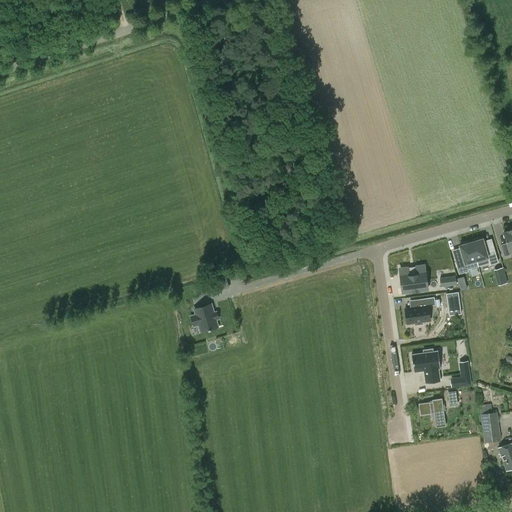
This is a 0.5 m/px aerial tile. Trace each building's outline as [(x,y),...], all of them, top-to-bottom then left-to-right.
[(511,229),(508,231),(504,233),(506,241),(500,243),(504,255),(510,253),(509,250),(511,249),(511,229)] [(498,262),(494,250),(486,252),(483,241),(483,239),(480,239),(479,238),(472,240),(473,242),(471,242),(478,266),(489,263),(489,265),(498,262)] [(463,259),(456,261),(459,274),(468,271),(467,269),(478,266),(471,242),(469,243),(469,241),(462,243),(462,245),(459,245),(460,248),(463,259)] [(507,282),(503,268),(496,270),(500,284),(507,282)] [(400,275),(403,293),(427,289),(425,271),(416,272),(416,274),(409,275),(409,273),(400,275)] [(440,278),(441,286),(457,284),(456,276),(440,278)] [(217,278),(209,280),(212,292),(221,289),(217,278)] [(405,308),(407,323),(414,322),(415,325),(423,323),(422,321),(430,320),(428,305),(435,304),(434,296),(420,298),(421,305),(405,308)] [(213,314),(210,304),(195,309),(197,315),(191,317),(193,325),(200,323),(202,332),(208,330),(208,331),(211,330),(211,329),(217,327),(215,319),(216,319),(215,313),(213,314)] [(413,367),(415,384),(442,380),(439,363),(437,363),(436,350),(421,352),(423,365),(413,367)] [(461,377),(462,385),(471,384),(469,373),(461,375),(461,377)] [(448,393),(450,404),(457,403),(455,392),(448,393)] [(432,400),(432,402),(418,404),(420,415),(434,413),(436,427),(446,426),(442,398),(432,400)] [(485,443),(501,441),(497,412),(481,414),(485,443)] [(506,471),(511,468),(511,442),(498,448),(506,471)]
